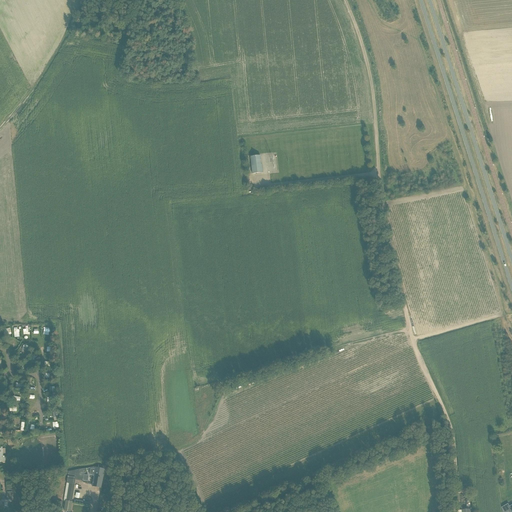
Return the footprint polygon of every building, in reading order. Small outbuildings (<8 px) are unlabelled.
[(260,156),(250,157),(252,174),(262,173),(260,156)] [(103,477),(104,469),(95,468),(90,469),(89,474),(94,475),(103,477)] [(80,480),(83,480),(84,474),(85,469),(75,470),(68,471),(63,500),(66,501),(64,511),(67,511),(69,511),(70,511),(75,485),(74,485),(75,475),(80,476),(80,480)] [(101,488),(103,477),(94,475),(92,486),(101,488)] [(4,496),(1,496),(1,502),(10,502),(12,502),(12,492),(7,492),(7,498),(4,498),(4,496)]
